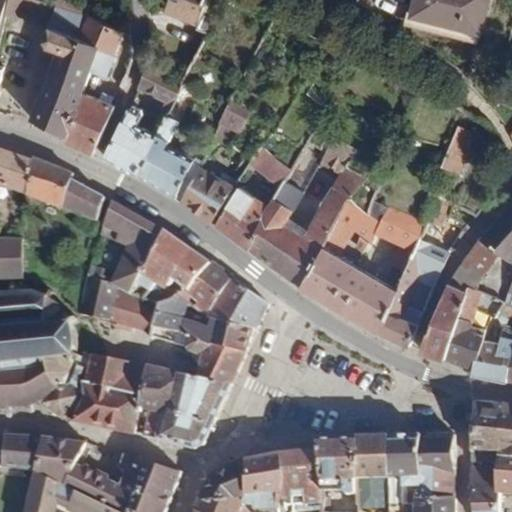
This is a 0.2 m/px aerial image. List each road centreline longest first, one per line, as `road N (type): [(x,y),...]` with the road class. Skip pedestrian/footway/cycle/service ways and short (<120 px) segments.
road 1 (tertiary): [(511,394),(437,381),(297,304),(183,218),(28,142),(0,138)]
road 2 (residential): [(208,461),(42,421),(0,422)]
